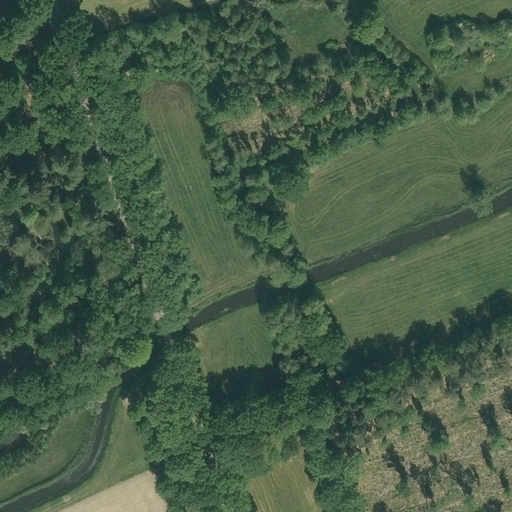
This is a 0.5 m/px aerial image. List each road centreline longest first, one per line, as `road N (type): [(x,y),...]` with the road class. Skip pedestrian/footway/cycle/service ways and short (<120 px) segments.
road 1 (tertiary): [(227,511),(55,14)]
road 2 (track): [(254,310),(170,347),(125,396)]
